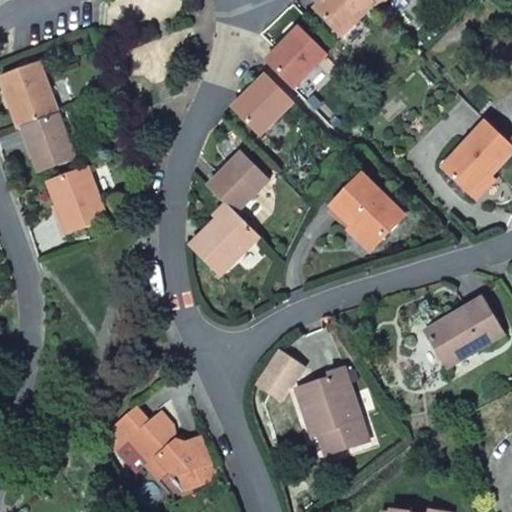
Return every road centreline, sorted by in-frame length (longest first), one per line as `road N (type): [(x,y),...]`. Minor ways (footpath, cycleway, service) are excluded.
road 1 (residential): [(236,12),(176,183),(172,226),(188,320),(211,363)]
road 2 (residential): [(211,363),(340,297),(511,242)]
road 3 (residential): [(0,206),(25,319),(0,435)]
road 4 (residential): [(211,363),(267,511)]
